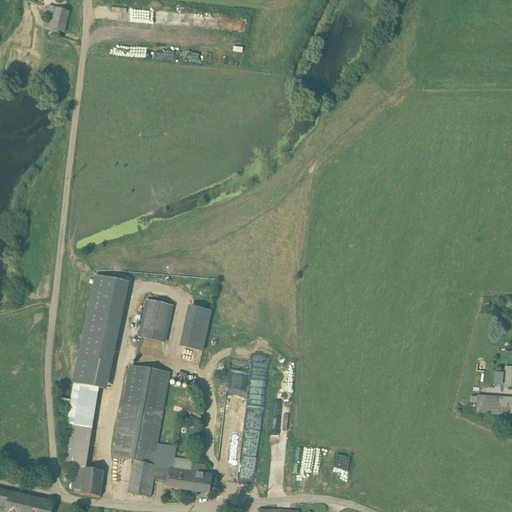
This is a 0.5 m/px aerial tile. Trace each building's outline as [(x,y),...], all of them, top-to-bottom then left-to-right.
[(51,29),(57,8),(48,6),(44,20),(47,20),(45,27),(51,29)] [(64,32),(70,12),(57,8),(51,29),(49,35),(57,37),(59,31),(64,32)] [(130,24),(170,30),(171,18),(132,12),(130,24)] [(123,284),(96,278),(79,357),(106,363),(123,284)] [(129,285),(123,284),(106,363),(112,364),(129,285)] [(172,307),(147,302),(141,329),(166,335),(172,307)] [(209,309),(187,305),(178,346),(200,350),(209,309)] [(166,335),(141,329),(140,338),(164,343),(166,335)] [(106,363),(79,357),(73,386),(74,386),(98,390),(107,391),(112,364),(106,363)] [(170,374),(130,367),(113,458),(133,462),(133,461),(153,465),(155,456),(157,445),(167,389),(170,374)] [(505,373),(495,373),(495,386),(504,386),(505,373)] [(70,425),(91,429),(98,390),(74,386),(72,400),(71,406),(68,425),(70,425)] [(511,397),(477,395),(476,413),(511,415),(511,397)] [(91,429),(70,425),(64,465),(75,467),(85,468),(91,429)] [(171,458),(170,470),(174,471),(177,448),(157,445),(155,456),(159,457),(159,456),(171,458)] [(171,458),(159,456),(159,457),(155,456),(153,465),(154,465),(153,469),(170,471),(170,470),(171,458)] [(153,465),(133,461),(133,462),(128,493),(150,498),(153,480),(154,477),(152,477),(153,469),(154,465),(153,465)] [(193,464),(192,473),(205,475),(206,466),(193,464)] [(81,494),(100,497),(104,471),(85,468),(75,467),(72,489),(81,490),(81,494)] [(170,471),(153,469),(152,477),(154,477),(153,480),(168,482),(170,471)] [(174,471),(170,470),(170,471),(168,482),(167,488),(181,490),(181,488),(188,489),(188,491),(189,491),(192,473),(174,471)] [(205,475),(192,473),(189,491),(208,493),(209,494),(211,476),(205,475)] [(9,492),(0,490),(0,507),(5,509),(9,492)] [(50,511),(53,502),(9,492),(5,509),(4,511),(50,511)]
